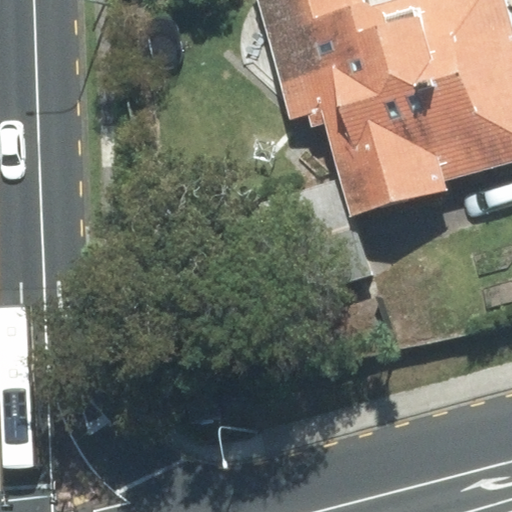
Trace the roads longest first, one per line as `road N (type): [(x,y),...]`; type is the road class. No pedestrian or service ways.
road 1 (primary): [(0,223),(42,325),(107,443),(143,482),(197,511)]
road 2 (secondary): [(511,464),(313,511)]
